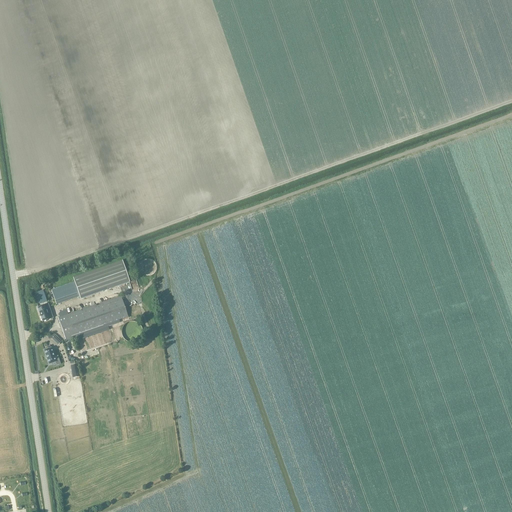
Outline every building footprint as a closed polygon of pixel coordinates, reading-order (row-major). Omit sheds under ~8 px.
[(124,260),(74,278),(82,299),(131,282),(124,260)] [(56,305),(80,297),(75,282),(51,291),(56,305)] [(43,291),(36,294),(39,304),(47,302),(43,291)] [(66,342),(129,320),(120,296),(58,318),(66,342)] [(45,305),(38,308),(42,322),(50,319),(53,318),(51,312),(49,304),(45,305)] [(48,349),(44,350),(49,365),(53,363),(54,366),(61,364),(58,356),(54,357),(51,348),(50,346),(48,347),(48,349)] [(75,365),(71,366),(72,378),(80,377),(78,365),(75,365)]
